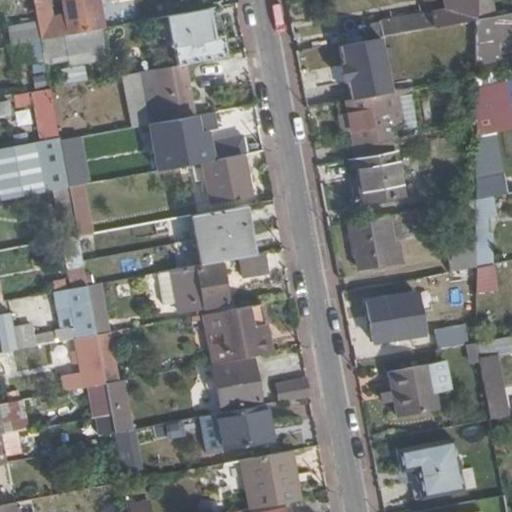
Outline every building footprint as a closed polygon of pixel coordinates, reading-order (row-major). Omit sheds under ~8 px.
[(41,40),(102,29),(97,0),(64,0),(67,16),(55,18),(51,0),(33,0),(38,22),(41,40)] [(443,0),(444,2),(453,0),(452,0),(460,0),(462,9),(366,26),(369,41),(379,39),(476,20),(476,0),(443,0)] [(476,0),(476,20),(495,17),(494,0),(476,0)] [(174,66),(182,64),(225,56),(216,8),(165,17),(174,66)] [(495,17),(476,20),(476,45),(491,42),(511,37),(511,13),(507,15),(495,17)] [(7,27),(10,46),(29,42),(41,40),(38,22),(7,27)] [(457,52),(474,49),(474,24),(457,27),(457,52)] [(43,51),(46,66),(68,62),(69,68),(109,61),(102,29),(41,40),(43,51)] [(369,41),(340,46),(344,65),(347,80),(351,99),(390,92),(379,39),(369,41)] [(31,53),(43,51),(41,40),(29,42),(31,53)] [(491,42),(476,45),(476,54),(493,48),(491,42)] [(493,48),(476,54),(476,70),(499,61),(493,48)] [(444,61),(446,81),(464,78),(460,58),(444,61)] [(182,64),(174,66),(145,71),(153,113),(190,106),(182,64)] [(153,113),(145,71),(131,74),(141,126),(148,124),(155,123),(153,113)] [(476,95),(476,98),(509,92),(507,84),(476,95)] [(41,141),(60,138),(50,89),(15,96),(17,110),(33,107),(37,129),(41,141)] [(351,99),(346,100),(348,112),(337,114),(341,135),(353,132),(358,158),(393,152),(395,151),(390,125),(413,120),(407,89),(390,92),(351,99)] [(476,98),(476,137),(496,133),(511,129),(511,110),(509,92),(476,98)] [(0,102),(0,118),(11,117),(8,101),(0,102)] [(190,106),(153,113),(155,123),(171,120),(192,116),(190,106)] [(214,130),(210,113),(193,116),(192,116),(171,120),(155,123),(148,124),(156,171),(202,162),(210,160),(205,132),(214,130)] [(476,137),(475,201),(494,197),(507,195),(496,133),(476,137)] [(55,190),(69,187),(60,138),(41,141),(33,143),(42,192),(55,190)] [(219,159),(240,155),(243,154),(240,138),(216,143),(219,159)] [(0,200),(42,192),(33,143),(0,148),(0,200)] [(401,195),(393,152),(358,158),(354,159),(359,188),(362,202),(401,195)] [(210,160),(202,162),(209,199),(247,192),(240,155),(219,159),(210,160)] [(353,189),(359,188),(354,159),(347,160),(353,189)] [(78,236),(69,187),(55,190),(64,238),(78,236)] [(494,197),(475,201),(475,244),(475,270),(496,266),(494,233),(490,234),(490,219),(498,218),(494,197)] [(239,206),(189,215),(199,263),(237,256),(248,254),(239,206)] [(393,245),(387,218),(349,225),(357,269),(402,260),(398,244),(393,245)] [(87,284),(78,236),(64,238),(74,287),(87,284)] [(475,270),(475,244),(462,246),(463,251),(444,254),(448,275),(475,270)] [(248,254),(237,256),(241,276),(265,271),(261,251),(248,254)] [(180,310),(225,302),(218,264),(173,273),(172,270),(159,272),(165,304),(178,302),(180,310)] [(500,291),(496,266),(475,270),(479,294),(500,291)] [(99,282),(87,284),(96,335),(107,333),(109,333),(99,282)] [(96,335),(87,284),(74,287),(53,291),(56,311),(63,309),(66,328),(48,332),(47,322),(33,325),(31,310),(11,313),(17,350),(74,339),(96,335)] [(372,341),(415,334),(413,318),(397,321),(392,297),(365,302),(372,341)] [(261,304),(254,306),(256,321),(264,319),(261,304)] [(254,306),(201,315),(211,365),(271,354),(264,319),(256,321),(254,306)] [(501,319),(475,324),(475,344),(505,339),(501,319)] [(434,332),(437,351),(467,346),(464,326),(434,332)] [(107,333),(96,335),(103,375),(115,373),(107,333)] [(103,375),(96,335),(74,339),(76,351),(71,352),(73,363),(77,362),(79,372),(61,375),(64,392),(88,388),(105,384),(103,375)] [(511,337),(505,339),(475,344),(478,361),(493,359),(511,355),(511,337)] [(493,359),(478,361),(489,420),(504,417),(493,359)] [(430,363),(435,390),(450,387),(444,360),(430,363)] [(260,403),(252,362),(217,369),(225,409),(260,403)] [(400,400),(403,415),(438,409),(435,390),(430,363),(387,370),(393,401),(400,400)] [(282,402),(309,397),(306,382),(279,387),(282,402)] [(108,403),(105,384),(88,388),(91,406),(108,403)] [(396,417),(403,415),(400,400),(393,401),(396,417)] [(264,405),(214,414),(221,450),(266,442),(263,424),(268,423),(264,405)] [(157,439),(185,433),(182,418),(154,424),(157,439)] [(263,424),(266,442),(271,441),(268,423),(263,424)] [(116,445),(121,472),(138,469),(131,430),(114,433),(116,445)] [(458,440),(398,445),(401,479),(415,477),(416,491),(462,488),(458,440)] [(290,450),(239,460),(248,509),(257,508),(282,503),(299,500),(290,450)] [(0,505),(10,504),(5,474),(0,474),(0,505)] [(0,505),(0,511),(19,511),(18,502),(10,504),(0,505)] [(466,511),(465,502),(419,510),(419,511),(466,511)] [(284,511),(282,503),(257,508),(257,511),(284,511)]
